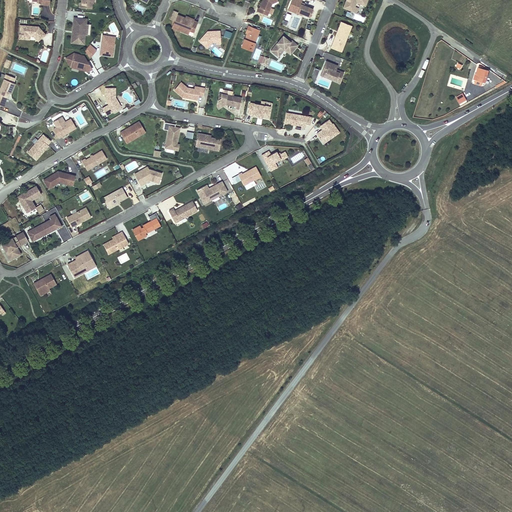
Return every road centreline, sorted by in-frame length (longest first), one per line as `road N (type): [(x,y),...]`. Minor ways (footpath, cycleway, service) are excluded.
road 1 (primary): [(0,368),(337,184)]
road 2 (residential): [(0,268),(22,271),(178,189),(247,146),(248,128)]
road 3 (residential): [(131,61),(70,99),(50,97),(46,81),(63,0)]
road 4 (residential): [(151,107),(0,197)]
road 5 (unclassified): [(388,0),(367,56),(392,88),(390,125)]
road 6 (residential): [(295,85),(165,58)]
